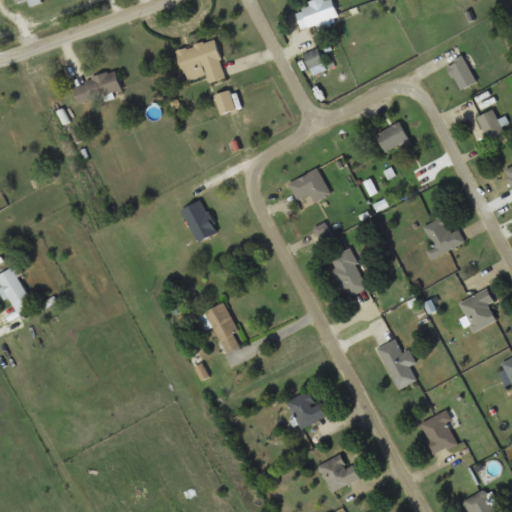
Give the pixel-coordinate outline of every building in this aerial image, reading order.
[(340,16),(334,0),(322,0),(296,8),(301,28),(340,16)] [(208,75),(210,83),(227,79),(217,39),(178,49),(185,80),(208,75)] [(312,69),(328,60),(321,46),(304,55),(312,69)] [(449,64),(462,91),(479,83),(466,55),(449,64)] [(80,103),(123,89),(117,70),(73,84),(80,103)] [(216,95),(222,114),(237,109),(230,90),(216,95)] [(507,132),(496,109),(479,117),(491,140),(507,132)] [(388,152),(412,138),(402,120),(378,134),(388,152)] [(311,194),(317,203),(333,193),(318,167),(290,185),(300,201),(311,194)] [(197,243),(218,234),(204,200),(183,209),(197,243)] [(425,226),(435,247),(428,250),(433,259),(467,243),(460,228),(451,233),(444,217),(425,226)] [(334,270),(347,298),(370,288),(352,248),(331,257),(337,269),(334,270)] [(0,274),(0,280),(21,318),(36,309),(12,268),(0,274)] [(474,331),(499,320),(491,303),(496,301),(491,289),(461,302),(474,331)] [(229,353),(246,343),(224,303),(207,312),(229,353)] [(400,389),(419,379),(411,366),(418,362),(411,350),(405,353),(397,338),(378,348),(400,389)] [(289,400),(302,428),(327,416),(314,388),(289,400)] [(437,454),(462,442),(447,411),(422,423),(437,454)] [(350,467),(343,453),(319,465),(333,492),(362,477),(355,464),(350,467)] [(465,500),(469,511),(497,511),(489,491),(465,500)]
